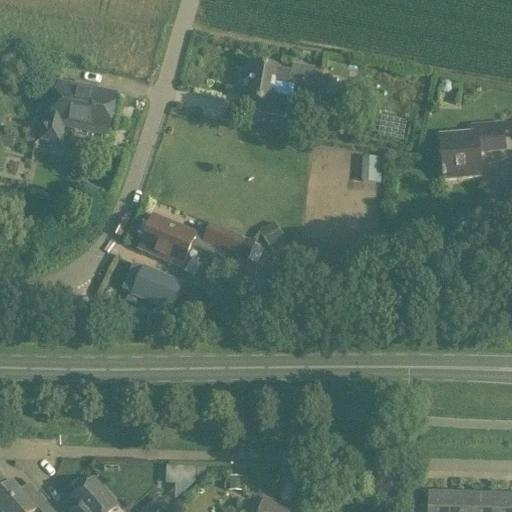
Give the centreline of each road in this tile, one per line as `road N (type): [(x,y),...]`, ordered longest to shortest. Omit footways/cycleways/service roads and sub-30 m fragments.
road 1 (secondary): [(0,365),(511,371)]
road 2 (unclassified): [(72,279),(89,304),(194,313),(464,228),(511,225)]
road 3 (unclassified): [(72,279),(111,252),(145,168),(192,0)]
